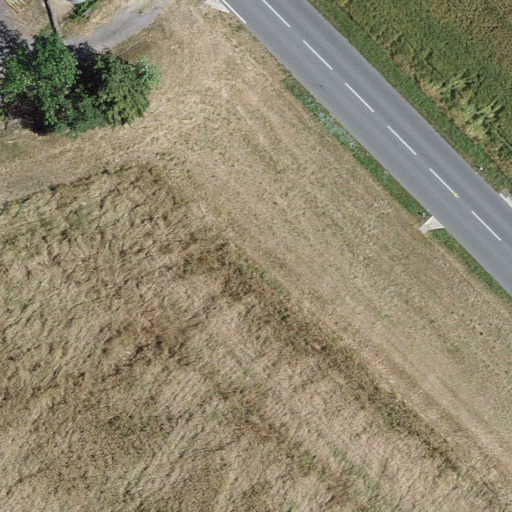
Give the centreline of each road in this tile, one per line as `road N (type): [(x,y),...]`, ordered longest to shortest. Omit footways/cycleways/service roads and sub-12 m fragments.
road 1 (tertiary): [(259,0),(511,254)]
road 2 (track): [(146,0),(109,34),(18,65),(0,61)]
